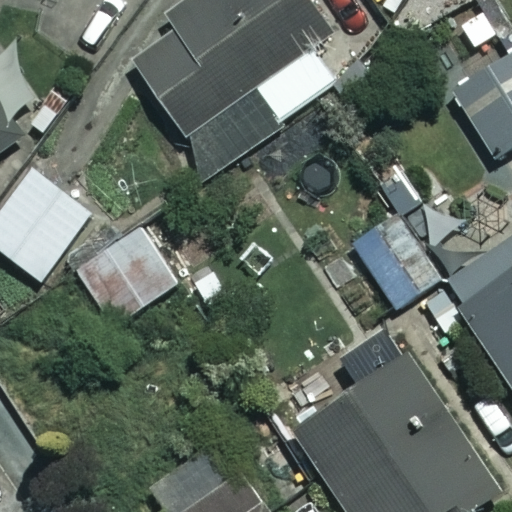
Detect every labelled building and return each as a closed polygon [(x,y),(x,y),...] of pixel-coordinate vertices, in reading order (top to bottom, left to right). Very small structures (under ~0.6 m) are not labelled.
[(0,0),(0,150),(21,136),(0,106),(0,0)] [(355,71),(307,0),(185,0),(169,11),(179,25),(130,58),(190,146),(254,103),(271,128),(355,71)] [(511,147),(511,53),(453,92),(496,158),(511,147)] [(92,211),(35,168),(0,213),(0,249),(41,280),(92,211)] [(448,278),(465,304),(459,307),(511,388),(511,253),(465,180),(408,217),(448,278)] [(448,278),(408,217),(357,250),(396,311),(448,278)] [(175,279),(134,224),(75,267),(116,323),(175,279)] [(469,511),(502,490),(410,354),(294,432),(348,511),(469,511)] [(278,511),(247,462),(168,511),(278,511)]
